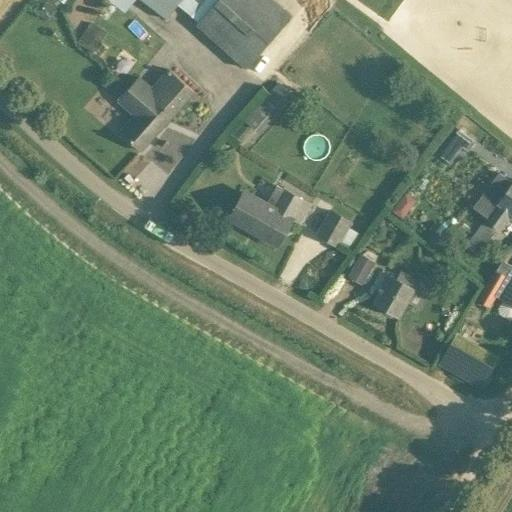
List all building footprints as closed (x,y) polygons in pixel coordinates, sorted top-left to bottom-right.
[(142,0),(166,19),(177,5),(198,23),(196,25),(245,69),(293,16),(275,0),(142,0)] [(93,51),(106,32),(91,22),(78,41),(93,51)] [(140,76),(130,87),(113,73),(103,85),(119,99),(118,100),(135,115),(120,133),(140,151),(194,91),(168,68),(152,86),(140,76)] [(277,82),(244,121),(258,133),(292,94),(277,82)] [(248,130),(241,123),(232,133),(240,139),(248,130)] [(459,129),(439,155),(450,163),(462,147),(468,151),(475,141),(459,129)] [(511,215),(511,214),(511,182),(497,203),(498,204),(486,220),(500,231),(511,215)] [(268,201),(246,188),(230,217),(278,245),(291,221),(301,226),(313,204),(303,199),(304,198),(284,187),(283,188),(277,185),(268,201)] [(402,217),(409,209),(399,201),(392,210),(402,217)] [(353,221),(352,221),(330,208),(315,235),(338,248),(353,221)] [(427,239),(435,245),(448,229),(441,222),(427,239)] [(476,256),(494,232),(483,223),(465,248),(476,256)] [(502,260),(507,263),(511,254),(511,252),(508,250),(502,260)] [(376,262),(361,253),(348,277),(363,285),(376,262)] [(502,260),(496,270),(495,269),(477,300),(489,307),(496,295),(501,298),(496,306),(498,312),(509,319),(511,317),(511,266),(507,263),(502,260)] [(414,287),(388,274),(380,288),(379,288),(377,291),(380,292),(374,303),(398,317),(414,287)] [(431,339),(433,335),(413,324),(405,338),(418,346),(414,353),(430,362),(440,344),(431,339)] [(492,367),(451,343),(438,365),(479,389),(492,367)]
